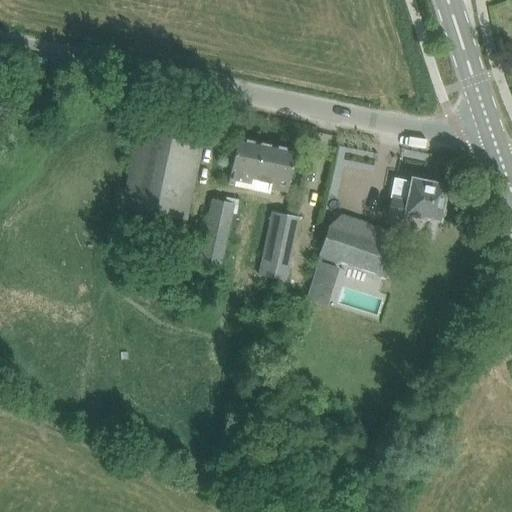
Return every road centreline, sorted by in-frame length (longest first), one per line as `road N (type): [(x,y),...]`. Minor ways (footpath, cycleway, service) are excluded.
road 1 (unclassified): [(500,159),(457,130),(371,120),(0,41)]
road 2 (secondary): [(500,159),(448,0)]
